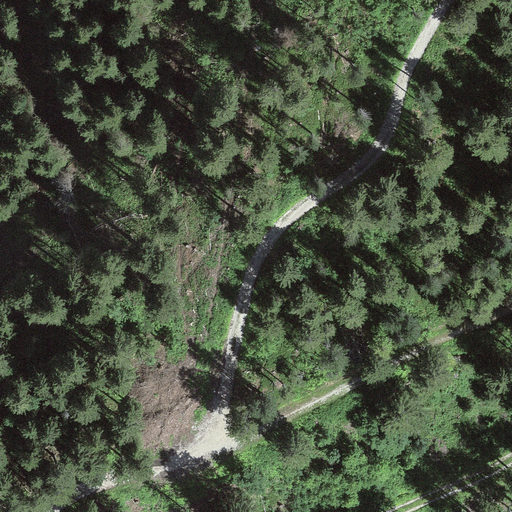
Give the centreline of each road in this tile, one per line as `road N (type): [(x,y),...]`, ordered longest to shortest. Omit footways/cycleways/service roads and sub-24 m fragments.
road 1 (track): [(511,306),(193,453)]
road 2 (track): [(193,453),(60,501)]
road 3 (track): [(396,511),(511,458)]
